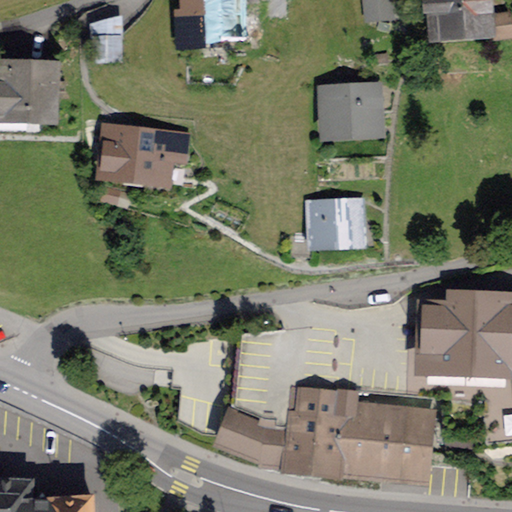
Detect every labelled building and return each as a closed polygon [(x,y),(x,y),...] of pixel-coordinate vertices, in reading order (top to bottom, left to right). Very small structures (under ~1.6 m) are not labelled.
[(183,0),(184,11),(177,11),(178,49),(260,45),(259,15),(249,16),(248,0),(183,0)] [(365,0),(367,12),(390,9),(388,0),(365,0)] [(426,0),(429,33),(487,29),(487,39),(511,35),(511,0),(508,1),(510,15),(494,17),(492,0),(426,0)] [(95,60),(119,59),(118,38),(95,38),(95,60)] [(52,69),(0,67),(0,117),(50,119),(52,69)] [(373,85),(330,88),(330,95),(326,95),(327,103),(321,104),(321,114),(328,113),(329,133),(376,130),(373,85)] [(173,164),(184,166),(187,141),(110,132),(105,172),(163,179),(164,167),(172,168),(173,164)] [(314,242),(360,240),(359,204),(312,206),(314,242)] [(511,301),(462,300),(462,303),(452,303),(452,311),(429,310),(427,366),(511,369),(511,301)] [(260,464),(287,467),(355,407),(360,334),(307,329),(240,336),(231,413),(219,445),(260,461),(260,464)] [(430,414),(355,407),(287,467),(287,470),(337,474),(337,472),(424,480),(430,414)] [(30,501),(30,482),(0,480),(0,511),(92,511),(92,498),(48,501),(48,502),(30,501)]
